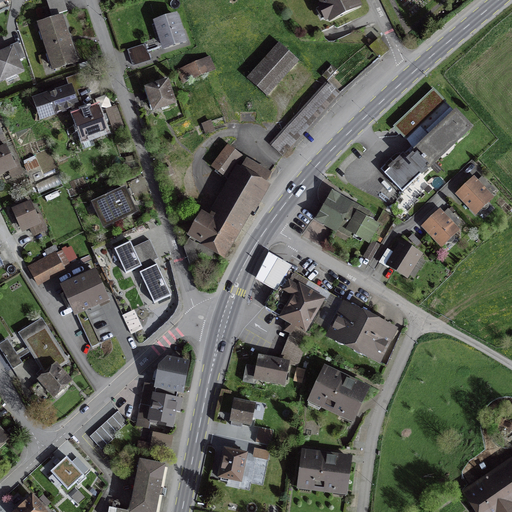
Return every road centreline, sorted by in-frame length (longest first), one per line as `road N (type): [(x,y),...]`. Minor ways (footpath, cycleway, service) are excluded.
road 1 (residential): [(194,318),(89,0)]
road 2 (primary): [(268,226),(312,169),(411,74)]
road 3 (residential): [(359,511),(371,429),(421,316)]
road 4 (primary): [(181,511),(223,324)]
road 5 (residential): [(194,318),(68,430)]
road 6 (residential): [(471,168),(390,237),(363,282)]
